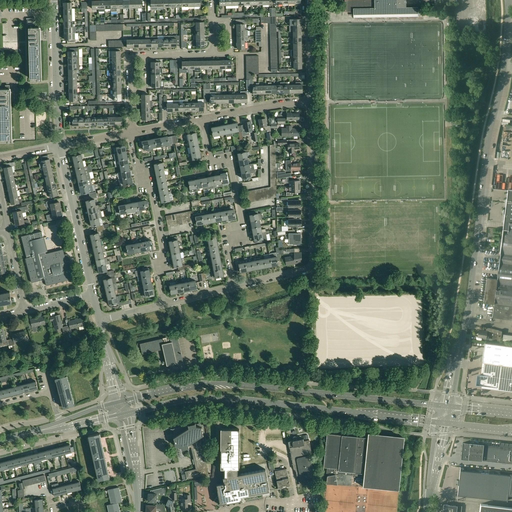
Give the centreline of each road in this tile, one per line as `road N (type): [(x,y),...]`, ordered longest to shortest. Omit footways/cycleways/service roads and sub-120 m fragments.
road 1 (tertiary): [(445,407),(465,324),(508,0)]
road 2 (primary): [(445,407),(213,383),(125,400)]
road 3 (primary): [(128,412),(212,398),(443,423)]
road 4 (residential): [(235,287),(311,264),(311,102)]
road 5 (residential): [(235,287),(227,246),(241,221),(235,187),(226,161),(208,158),(202,119)]
road 6 (residential): [(165,304),(159,234),(129,132)]
road 7 (residential): [(91,295),(60,145)]
road 8 (residential): [(60,145),(54,0)]
